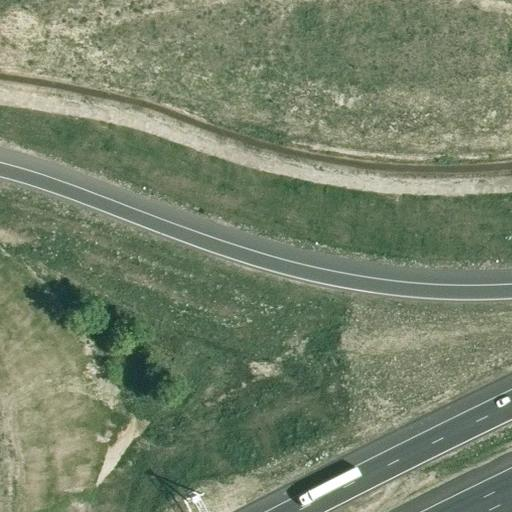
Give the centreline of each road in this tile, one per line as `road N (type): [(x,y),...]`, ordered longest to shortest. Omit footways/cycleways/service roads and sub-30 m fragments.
road 1 (motorway): [(511,291),(417,290),(308,273),(0,170)]
road 2 (motorway): [(511,405),(295,511)]
